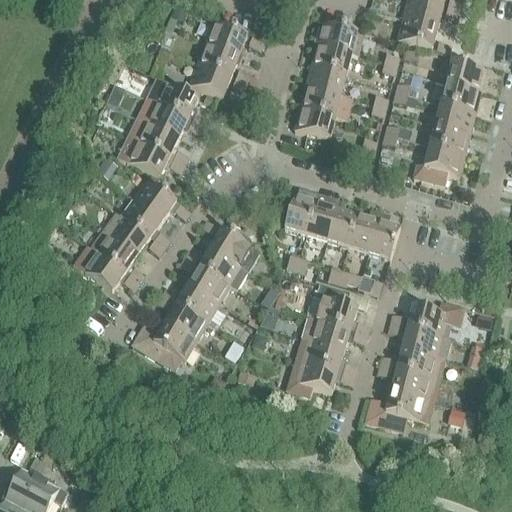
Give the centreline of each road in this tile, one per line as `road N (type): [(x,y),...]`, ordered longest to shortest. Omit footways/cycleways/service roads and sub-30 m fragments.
road 1 (residential): [(87,376),(223,187),(260,164)]
road 2 (residential): [(342,473),(418,208)]
road 3 (residential): [(260,164),(304,0)]
road 4 (residential): [(418,208),(487,224),(511,128)]
road 5 (residential): [(418,208),(260,164)]
